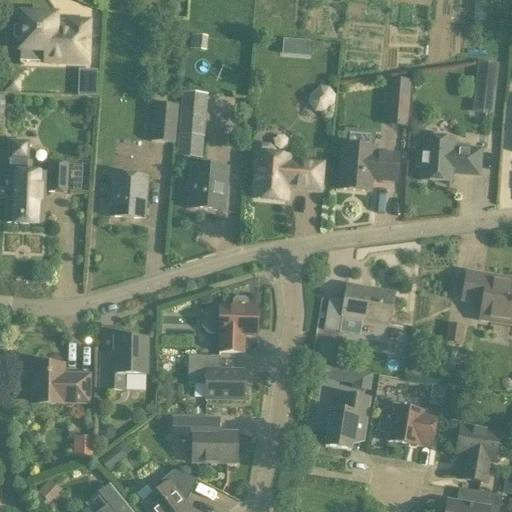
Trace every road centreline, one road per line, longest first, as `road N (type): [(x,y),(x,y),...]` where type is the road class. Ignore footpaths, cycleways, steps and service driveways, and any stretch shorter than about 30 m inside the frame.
road 1 (residential): [(0,308),(86,306),(285,249)]
road 2 (residential): [(264,511),(294,323),(285,249)]
road 3 (residential): [(285,249),(511,218)]
